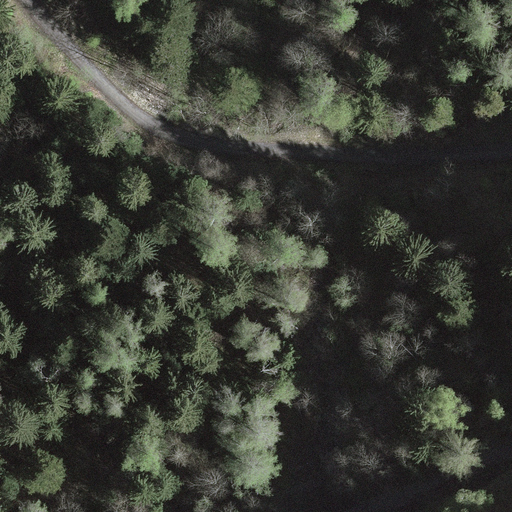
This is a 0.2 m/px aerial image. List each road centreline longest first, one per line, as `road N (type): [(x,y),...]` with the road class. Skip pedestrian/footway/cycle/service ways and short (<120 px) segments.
road 1 (track): [(511,134),(261,147),(195,137),(120,108),(31,0)]
road 2 (track): [(293,511),(511,434)]
